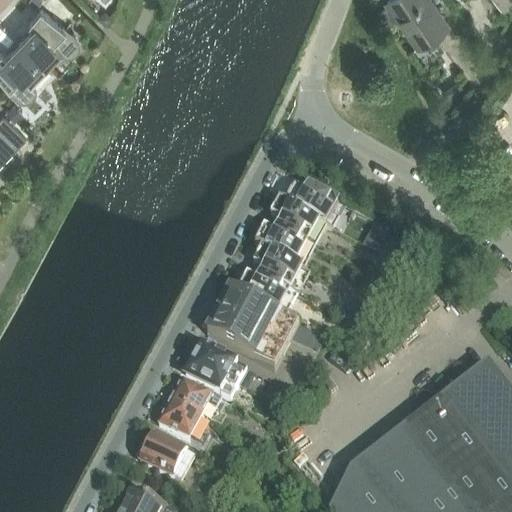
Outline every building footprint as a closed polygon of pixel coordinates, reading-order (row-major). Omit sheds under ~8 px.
[(441,35),(437,30),(447,23),(429,0),(389,0),(387,2),(388,5),(380,11),(390,24),(398,18),(416,43),(412,46),(425,63),(444,49),(437,39),(441,35)] [(511,0),(494,0),(503,12),(511,5),(511,0)] [(21,42),(47,66),(61,51),(65,53),(69,54),(72,53),(75,51),(77,48),(78,44),(78,40),(76,37),(67,30),(67,29),(41,9),(30,23),(34,27),(21,42)] [(97,17),(105,25),(111,19),(103,11),(97,17)] [(32,82),(47,66),(21,42),(7,56),(2,51),(0,53),(0,75),(11,88),(19,97),(22,98),(26,99),(29,98),(32,96),(34,93),(35,89),(34,85),(32,82)] [(6,114),(14,122),(22,114),(14,106),(6,114)] [(0,165),(26,138),(3,116),(0,119),(0,165)] [(331,231),(342,209),(308,191),(304,198),(294,193),(286,207),(286,208),(331,231)] [(286,208),(286,207),(280,204),(271,220),(281,226),(278,231),(314,250),(325,229),(330,232),(331,231),(286,208)] [(302,272),(314,250),(278,231),(275,238),(264,232),(256,249),(262,252),(263,252),(308,275),(308,274),(302,272)] [(295,298),(308,275),(263,252),(262,252),(254,267),(264,273),(260,279),(295,298)] [(295,298),(260,279),(258,285),(247,279),(239,296),(283,321),(295,298)] [(448,308),(456,302),(441,284),(433,291),(448,308)] [(283,321),(239,296),(233,292),(208,339),(274,375),(292,343),(299,329),(283,321)] [(299,329),(292,343),(317,356),(324,343),(299,329)] [(255,378),(202,349),(193,365),(238,389),(239,389),(247,393),(255,378)] [(230,404),(238,389),(193,365),(186,379),(230,404)] [(511,511),(511,398),(489,368),(350,475),(333,511),(511,511)] [(172,404),(171,406),(202,423),(209,411),(217,415),(222,404),(183,383),(178,394),(174,396),(172,400),(172,404)] [(305,388),(297,402),(308,409),(314,398),(317,395),(316,394),(305,388)] [(164,419),(159,428),(190,445),(202,423),(171,406),(170,408),(166,411),(164,414),(164,419)] [(187,460),(188,458),(153,439),(139,464),(174,484),(175,483),(182,487),(195,464),(187,460)] [(245,468),(255,475),(265,460),(255,453),(248,464),(245,468)] [(237,457),(226,473),(235,478),(237,480),(240,475),(245,468),(248,464),(237,457)] [(130,495),(120,511),(161,511),(159,511),(161,508),(145,499),(143,503),(130,495)]
